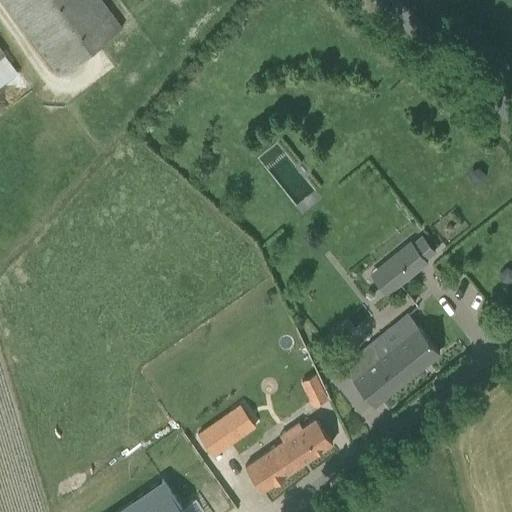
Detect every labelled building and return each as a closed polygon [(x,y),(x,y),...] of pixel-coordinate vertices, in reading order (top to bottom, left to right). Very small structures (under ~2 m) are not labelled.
[(121,27),(100,0),(3,0),(59,74),(121,27)] [(410,242),(370,274),(387,294),(427,261),(426,260),(435,252),(421,235),(411,243),(410,242)] [(372,404),(438,351),(416,325),(407,314),(342,366),(372,403),(372,404)] [(294,392),(302,409),(311,404),(313,406),(327,399),(315,375),(300,382),(303,387),(294,392)] [(197,433),(201,439),(190,447),(198,458),(209,451),(213,456),(255,426),(239,403),(197,433)] [(244,465),(261,490),(331,442),(314,418),(301,427),(299,424),(298,424),(296,421),(277,434),(281,440),(244,465)] [(113,511),(184,511),(162,479),(113,511)]
